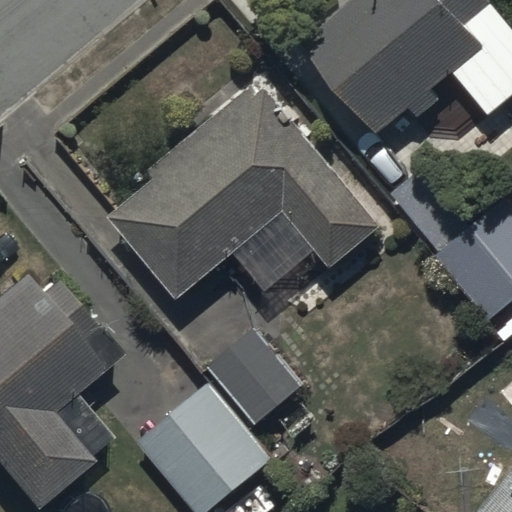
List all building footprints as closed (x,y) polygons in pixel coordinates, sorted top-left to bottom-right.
[(355,0),(303,41),(383,136),(413,110),(421,119),(442,102),(434,92),(455,74),(491,116),(511,98),(511,26),(490,0),(355,0)] [(158,181),(114,219),(182,302),(289,214),(336,271),(387,229),(266,81),(152,174),(158,181)] [(438,255),(492,322),(511,305),(511,200),(511,199),(474,229),(427,170),(396,195),(442,252),(438,255)] [(0,468),(35,511),(39,511),(94,467),(91,463),(114,445),(75,397),(121,359),(59,283),(40,298),(25,280),(0,300),(0,468)] [(258,327),(208,366),(259,429),(341,363),(306,321),(274,347),(258,327)] [(205,384),(137,442),(196,511),(212,511),(271,462),(205,384)] [(511,511),(511,473),(481,511),(511,511)]
